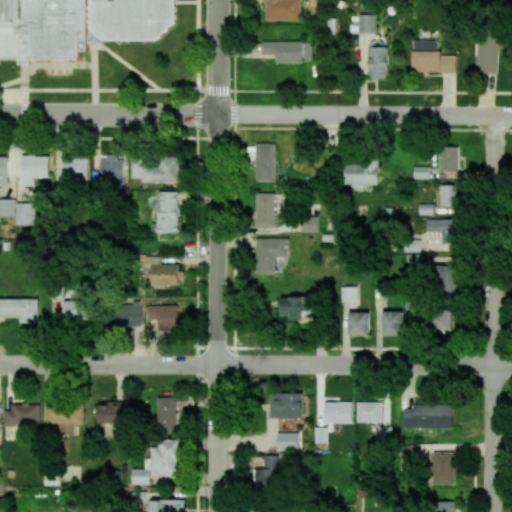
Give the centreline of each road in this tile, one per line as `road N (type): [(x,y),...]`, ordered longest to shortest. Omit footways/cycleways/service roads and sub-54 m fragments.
road 1 (residential): [(217,511),(216,111)]
road 2 (residential): [(492,511),(494,114)]
road 3 (residential): [(216,111),(511,114)]
road 4 (residential): [(217,361),(511,364)]
road 5 (residential): [(0,361),(217,361)]
road 6 (residential): [(0,112),(216,111)]
